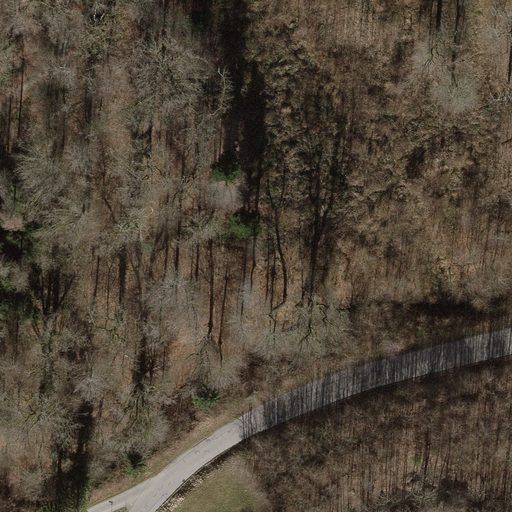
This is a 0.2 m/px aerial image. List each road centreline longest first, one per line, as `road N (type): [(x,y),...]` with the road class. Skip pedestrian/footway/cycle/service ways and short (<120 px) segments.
road 1 (unclassified): [(511,342),(319,393),(225,436),(169,478),(142,511)]
road 2 (track): [(93,31),(0,125)]
